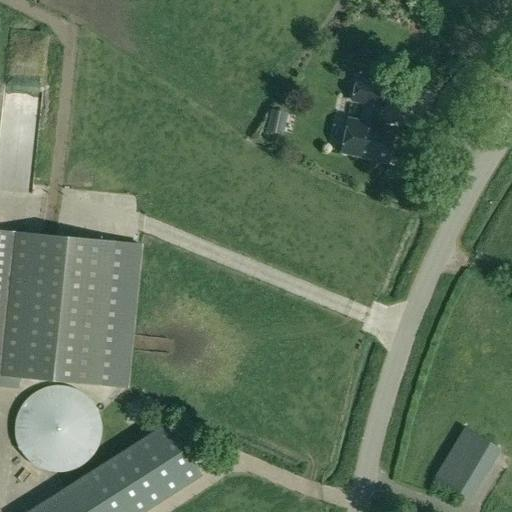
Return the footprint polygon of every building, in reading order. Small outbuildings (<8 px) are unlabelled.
[(388,161),(395,130),(377,126),(385,85),(357,79),(352,100),(366,103),(362,123),(348,120),(342,152),(388,161)] [(272,110),(268,132),(285,135),(289,113),(272,110)] [(18,375),(33,235),(0,231),(0,386),(17,388),(18,375)] [(115,243),(33,235),(18,375),(101,383),(126,386),(140,246),(115,243)] [(140,511),(200,474),(169,425),(32,511),(140,511)] [(502,451),(464,428),(447,456),(435,476),(472,498),(502,451)]
